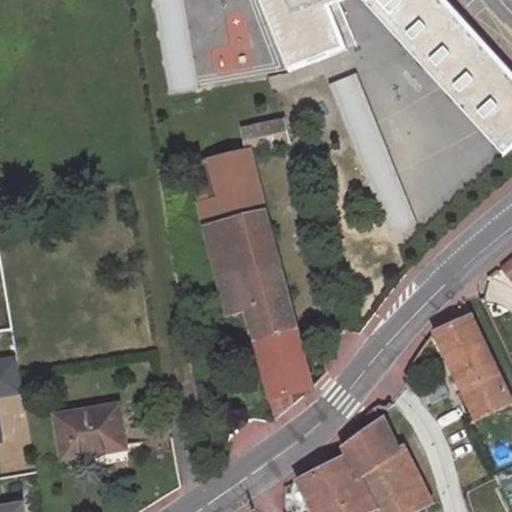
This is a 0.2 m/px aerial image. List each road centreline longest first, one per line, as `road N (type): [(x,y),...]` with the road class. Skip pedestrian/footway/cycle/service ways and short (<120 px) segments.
road 1 (unclassified): [(197,511),(340,402),(459,267),(511,224)]
road 2 (track): [(511,378),(459,267)]
